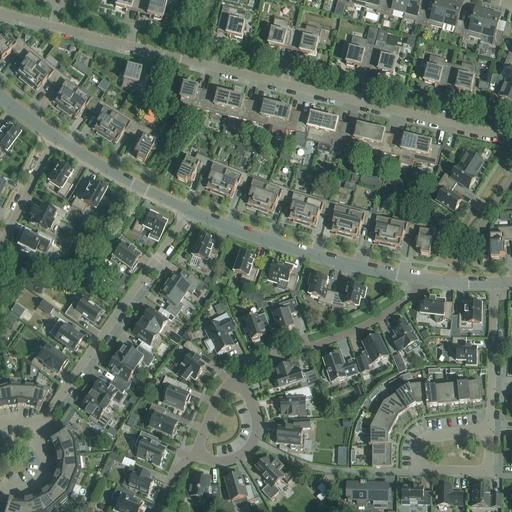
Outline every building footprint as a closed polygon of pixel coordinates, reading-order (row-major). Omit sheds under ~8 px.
[(116,0),(115,8),(126,10),(125,13),(126,13),(127,11),(130,11),(131,7),(131,5),(140,7),(141,0),(116,0)] [(141,0),(140,7),(148,9),(148,11),(146,16),(149,16),(149,19),(150,19),(151,17),(153,17),(153,19),(161,21),(166,0),(141,0)] [(365,8),(367,0),(346,0),(345,5),(353,7),(353,5),(365,8)] [(367,0),(365,8),(377,12),(376,14),(384,16),(388,2),(381,0),(367,0)] [(404,19),(408,0),(395,0),(395,4),(388,2),(384,16),(391,18),(393,11),(405,14),(403,19),(404,19)] [(408,0),(404,19),(415,22),(415,24),(422,26),(426,12),(419,10),(422,0),(408,0)] [(442,29),(449,3),(444,2),(444,3),(437,1),(433,14),(426,12),(422,26),(430,28),(431,26),(442,29)] [(461,37),(465,23),(458,21),(462,7),(455,5),(449,3),(442,29),(443,30),(444,24),(455,27),(454,35),(461,37)] [(223,7),(218,29),(219,30),(219,27),(229,29),(228,31),(227,35),(230,36),(230,39),(231,39),(231,36),(242,39),(248,13),(223,7)] [(481,40),(488,15),(475,11),(472,25),(465,23),(461,37),(469,39),(469,37),(481,40)] [(491,15),(488,15),(481,40),(483,35),(494,38),(492,45),(500,47),(503,36),(504,33),(497,31),(500,17),(491,15)] [(275,20),(268,47),(276,49),(277,47),(280,48),(279,50),(280,51),(281,48),(284,49),(285,44),(285,43),(294,45),(298,29),(289,27),(290,23),(275,20)] [(511,25),(507,24),(504,33),(503,36),(510,38),(511,30),(511,25)] [(298,29),(294,45),(302,47),(302,48),(301,53),(304,54),(303,56),(304,56),(305,54),(316,57),(322,31),(307,27),(306,31),(298,29)] [(11,50),(17,57),(26,46),(19,38),(14,43),(8,37),(2,42),(0,39),(0,59),(1,60),(5,56),(6,57),(10,53),(9,53),(11,50)] [(353,38),(346,66),(354,68),(355,66),(358,67),(357,69),(358,69),(359,67),(362,68),(363,63),(363,61),(372,63),(375,48),(367,46),(368,42),(353,38)] [(25,84),(44,61),(26,46),(17,57),(25,63),(22,66),(23,67),(16,75),(20,77),(19,79),(25,84)] [(375,48),(372,63),(380,65),(379,67),(378,72),(381,72),(381,75),(382,75),(383,73),(393,75),(400,50),(385,46),(384,50),(375,48)] [(431,57),(424,83),(435,85),(435,88),(436,88),(436,86),(439,86),(441,82),(441,80),(449,82),(453,66),(445,64),(446,61),(431,57)] [(46,80),(54,86),(62,75),(44,61),(25,84),(32,89),(33,88),(36,90),(43,83),(46,80)] [(453,66),(449,82),(458,84),(457,86),(456,90),(459,91),(459,93),(460,94),(460,91),(463,92),(463,94),(471,96),(477,68),(462,65),(461,68),(453,66)] [(121,88),(135,92),(135,91),(145,94),(150,75),(140,72),(140,71),(135,70),(136,68),(134,67),(134,69),(126,67),(121,88)] [(70,81),(62,75),(54,86),(61,91),(59,95),(60,95),(54,104),(58,106),(57,108),(63,113),(78,92),(77,91),(68,85),(70,81)] [(511,82),(505,80),(505,81),(507,81),(500,97),(511,102),(511,82)] [(203,111),(208,92),(198,89),(198,88),(193,87),(194,85),(193,85),(192,87),(185,85),(180,106),(203,111)] [(84,107),(92,113),(99,101),(80,88),(77,91),(78,92),(63,113),(70,117),(71,116),(75,118),(80,110),(81,111),(84,107)] [(227,117),(232,96),(227,95),(227,94),(225,93),(225,92),(224,92),(223,93),(218,92),(218,94),(208,92),(203,111),(227,117)] [(250,122),(255,103),(245,100),(245,99),(240,98),(240,96),(239,96),(239,98),(232,96),(227,117),(250,122)] [(103,139),(119,113),(99,101),(92,113),(100,117),(97,121),(99,122),(93,130),(97,133),(96,134),(103,139)] [(273,128),(278,107),(271,105),(272,104),(270,103),(270,105),(265,104),(264,105),(255,103),(250,122),(273,128)] [(297,133),(301,114),(292,112),(292,110),(287,108),(287,107),(286,107),(286,108),(283,108),(278,107),(273,128),(272,133),(286,136),(287,131),(297,133)] [(132,137),(138,125),(119,113),(103,139),(110,143),(111,141),(115,144),(120,135),(121,136),(123,132),(132,137)] [(319,144),(325,118),(320,117),(320,116),(318,116),(318,115),(317,115),(317,116),(312,114),(311,116),(301,114),(297,133),(306,136),(305,141),(319,144)] [(325,118),(319,144),(332,147),(334,142),(343,144),(348,125),(338,123),(339,122),(333,120),(334,118),(333,118),(332,120),(325,118)] [(144,163),(151,150),(153,151),(154,150),(156,150),(157,148),(158,146),(157,145),(156,143),(155,142),(148,138),(151,132),(138,125),(132,137),(140,141),(138,144),(137,143),(135,148),(136,149),(133,154),(137,156),(136,159),(144,163)] [(365,155),(372,129),(367,128),(364,128),(365,126),(364,126),(363,128),(358,126),(358,127),(348,125),(343,144),(353,147),(352,152),(365,155)] [(0,148),(5,153),(7,153),(9,153),(11,152),(12,151),(13,149),(12,147),(11,145),(20,134),(12,128),(10,130),(7,127),(3,132),(2,131),(0,134),(0,148)] [(390,156),(395,136),(385,134),(385,133),(380,132),(380,130),(379,129),(379,131),(376,131),(377,130),(372,129),(365,155),(379,158),(380,153),(390,156)] [(413,161),(418,141),(411,139),(412,137),(410,137),(410,139),(405,137),(404,139),(395,136),(390,156),(400,158),(399,163),(413,166),(414,162),(413,161)] [(423,142),(418,141),(413,161),(414,162),(437,167),(442,148),(432,145),(432,143),(427,142),(427,141),(426,141),(426,142),(423,141),(423,142)] [(453,152),(446,148),(441,156),(448,160),(453,152)] [(458,167),(476,179),(477,179),(475,178),(485,163),(469,153),(459,168),(458,167)] [(197,169),(205,172),(210,160),(197,154),(194,161),(187,158),(185,158),(183,158),(182,159),(181,161),(181,163),(182,165),(184,166),(178,180),(186,183),(187,181),(192,182),(194,177),(195,178),(197,173),(196,172),(197,169)] [(218,196),(230,168),(210,160),(205,172),(212,175),(210,179),(211,180),(207,189),(212,191),(211,192),(218,196)] [(57,194),(64,199),(72,186),(66,183),(69,178),(68,177),(71,173),(67,170),(69,168),(61,163),(53,175),(52,174),(47,182),(59,190),(57,194)] [(445,175),(441,180),(454,188),(457,183),(469,190),(476,179),(458,167),(451,178),(445,175)] [(237,186),(245,188),(250,176),(230,168),(218,196),(226,199),(227,197),(231,199),(235,189),(236,190),(237,186)] [(260,211),(270,183),(250,176),(245,188),(252,191),(251,195),(252,196),(248,205),(253,207),(252,209),(260,211)] [(361,176),(359,184),(366,186),(368,178),(361,176)] [(450,193),(454,188),(441,180),(438,186),(444,190),(436,201),(455,213),(462,201),(450,193)] [(278,201),(286,203),(290,190),(270,183),(260,211),(267,214),(268,212),(272,214),(276,204),(277,205),(278,201)] [(87,206),(94,210),(96,210),(98,210),(99,210),(100,208),(101,207),(101,205),(100,203),(99,202),(106,189),(98,185),(96,187),(92,185),(89,190),(88,189),(86,194),(80,191),(71,207),(83,214),(87,206)] [(302,225),(310,196),(290,190),(286,203),(293,205),(292,210),(293,210),(290,220),(294,221),(294,223),(302,225)] [(320,214),(327,216),(331,203),(310,196),(302,225),(309,227),(310,226),(314,227),(317,217),(318,218),(320,214)] [(344,237),(352,208),(331,203),(327,216),(335,218),(334,222),(335,222),(332,232),(337,233),(336,235),(344,237)] [(66,213),(62,211),(52,206),(50,210),(46,208),(42,206),(40,210),(39,212),(33,209),(30,216),(32,217),(29,223),(45,232),(46,230),(49,231),(53,223),(51,221),(54,214),(63,219),(66,213)] [(362,225),(369,226),(372,213),(352,208),(344,237),(352,239),(353,237),(357,238),(359,229),(361,229),(362,225)] [(151,231),(150,234),(159,239),(166,224),(161,222),(162,221),(156,218),(157,216),(149,213),(145,221),(138,218),(132,231),(140,235),(143,228),(151,231)] [(392,222),(380,220),(381,215),(372,213),(369,226),(377,228),(376,233),(377,233),(375,243),(380,244),(379,245),(387,247),(392,222)] [(404,234),(412,235),(414,222),(393,218),(392,222),(387,247),(395,249),(395,247),(400,248),(402,238),(403,238),(404,234)] [(430,256),(432,242),(434,242),(436,241),(437,240),(438,238),(438,236),(437,235),(436,233),(434,233),(426,232),(427,224),(414,222),(412,235),(419,237),(419,240),(417,240),(416,245),(418,246),(417,251),(421,252),(421,255),(430,256)] [(504,242),(511,241),(511,234),(511,228),(498,228),(498,235),(490,236),(488,236),(487,238),(486,239),(486,242),(487,243),(489,245),(491,245),(491,259),(500,259),(500,256),(505,256),(505,251),(506,251),(506,245),(504,245),(504,242)] [(35,238),(29,235),(24,232),(23,235),(20,234),(16,241),(19,243),(18,245),(21,247),(19,249),(29,254),(30,252),(43,258),(49,246),(51,246),(54,240),(38,232),(35,238)] [(202,235),(197,249),(195,248),(193,249),(192,250),(191,252),(191,254),(192,256),(194,257),(201,260),(198,268),(211,273),(217,256),(211,254),(213,248),(212,248),(214,243),(210,241),(211,238),(202,235)] [(130,250),(133,245),(121,237),(117,243),(121,245),(112,257),(113,257),(110,261),(118,267),(121,263),(130,270),(131,270),(133,271),(138,263),(136,261),(139,258),(133,254),(134,253),(130,250)] [(233,272),(242,275),(241,280),(254,285),(259,271),(252,269),(254,263),(253,263),(255,258),(250,256),(251,254),(243,251),(238,264),(236,264),(233,272)] [(294,292),(299,278),(291,276),(294,268),(285,265),(284,267),(279,265),(279,267),(273,265),(268,280),(279,283),(280,280),(288,283),(286,290),(294,292)] [(171,281),(167,286),(184,298),(188,291),(193,294),(201,283),(191,276),(186,282),(175,275),(174,276),(173,275),(169,281),(171,281)] [(318,303),(332,307),(336,294),(326,291),(327,285),(326,285),(327,279),(312,275),(309,286),(312,287),(310,296),(319,298),(318,303)] [(346,296),(336,294),(332,307),(347,310),(348,306),(358,308),(360,298),(363,299),(366,289),(350,285),(349,291),(347,290),(346,296)] [(184,298),(167,286),(165,290),(164,289),(160,294),(161,295),(160,296),(171,304),(166,312),(175,318),(175,319),(184,306),(180,303),(184,298)] [(99,315),(101,312),(95,308),(96,306),(84,298),(78,307),(73,304),(65,315),(76,323),(81,316),(93,324),(95,321),(96,322),(100,316),(99,315)] [(288,329),(294,327),(290,316),(300,312),(296,299),(279,305),(282,313),(274,315),(280,332),(282,331),(283,333),(288,331),(288,329)] [(435,316),(435,319),(435,321),(436,322),(437,323),(439,324),(441,324),(442,323),(443,322),(444,320),(452,321),(454,304),(436,302),(436,300),(431,300),(431,301),(425,300),(425,305),(422,305),(421,314),(435,316)] [(49,315),(53,309),(43,302),(39,308),(49,315)] [(472,330),(473,325),(482,325),(483,316),(481,316),(481,302),(472,302),(472,304),(467,304),(467,310),(466,310),(466,315),(459,315),(459,330),(472,330)] [(175,318),(166,312),(165,311),(161,316),(151,309),(147,315),(146,314),(141,321),(159,334),(168,322),(171,324),(175,318)] [(261,341),(260,339),(264,337),(263,335),(266,334),(264,327),(269,325),(265,314),(258,317),(257,317),(245,321),(248,328),(244,329),(247,337),(250,336),(253,343),(261,341)] [(234,330),(227,315),(211,323),(214,328),(206,332),(210,340),(207,342),(206,343),(210,352),(216,349),(219,355),(226,352),(226,350),(233,346),(228,337),(229,333),(234,330)] [(56,338),(55,340),(73,352),(74,351),(75,353),(79,348),(77,346),(82,339),(65,327),(66,325),(59,321),(50,334),(56,338)] [(159,334),(141,321),(136,328),(137,329),(133,335),(143,342),(139,347),(150,355),(154,349),(151,347),(159,334)] [(391,340),(399,353),(404,349),(405,350),(417,342),(413,335),(414,334),(410,327),(409,327),(404,321),(396,326),(398,330),(394,333),(397,337),(391,340)] [(378,335),(362,343),(366,351),(362,353),(363,357),(357,359),(362,374),(370,372),(368,367),(373,364),(373,365),(389,357),(378,335)] [(466,339),(453,338),(452,351),(457,351),(457,361),(466,362),(466,365),(477,365),(477,349),(472,349),(472,348),(466,348),(466,339)] [(192,354),(187,360),(185,359),(183,359),(182,360),(180,362),(180,364),(180,365),(182,367),(184,369),(178,376),(186,382),(191,376),(196,380),(206,368),(200,364),(202,362),(198,359),(203,352),(189,341),(184,347),(192,354)] [(120,349),(115,357),(136,371),(142,363),(148,368),(154,360),(157,362),(158,360),(150,355),(139,347),(135,353),(126,346),(122,351),(120,349)] [(35,357),(30,365),(38,370),(40,371),(44,366),(52,371),(53,370),(58,374),(62,369),(63,370),(68,362),(61,357),(62,356),(54,351),(53,352),(46,347),(38,359),(35,357)] [(327,369),(326,369),(324,371),(323,372),(322,374),(323,376),(324,378),(325,379),(327,380),(329,380),(330,379),(332,384),(346,379),(346,378),(358,374),(354,361),(344,364),(340,353),(329,357),(330,359),(324,361),(327,369)] [(406,371),(400,356),(393,359),(400,374),(406,371)] [(136,371),(115,357),(110,364),(112,366),(108,371),(114,374),(113,375),(118,378),(114,383),(127,392),(132,384),(130,382),(137,372),(136,371)] [(30,365),(30,376),(36,376),(38,370),(30,365)] [(292,365),(280,369),(276,370),(279,380),(277,381),(278,382),(276,383),(278,390),(280,389),(281,390),(303,382),(305,381),(302,374),(300,374),(299,370),(298,370),(296,365),(292,366),(292,365)] [(315,378),(308,381),(311,387),(320,384),(316,373),(313,374),(314,375),(314,374),(315,378)] [(189,397),(190,396),(177,390),(180,383),(166,378),(163,385),(171,388),(164,404),(183,411),(187,403),(188,404),(191,397),(189,397)] [(93,392),(92,394),(109,407),(114,400),(120,405),(124,398),(122,396),(125,391),(114,383),(111,388),(108,386),(108,387),(100,382),(100,383),(97,381),(91,390),(93,392)] [(479,383),(468,384),(470,403),(481,402),(479,383)] [(470,403),(468,384),(457,385),(459,404),(470,403)] [(11,407),(8,385),(0,387),(0,403),(2,409),(4,408),(5,409),(6,409),(6,408),(11,407)] [(21,406),(22,385),(8,385),(11,407),(12,407),(16,406),(17,408),(18,408),(18,406),(21,406)] [(30,408),(35,386),(22,385),(21,406),(23,407),(23,408),(25,408),(25,407),(30,408)] [(425,388),(426,388),(425,385),(410,387),(416,405),(426,404),(427,404),(425,388)] [(459,404),(457,385),(447,386),(449,405),(459,404)] [(48,391),(35,386),(30,408),(31,408),(35,409),(35,410),(39,412),(48,391)] [(449,405),(447,386),(436,387),(438,406),(449,405)] [(362,387),(353,390),(357,400),(365,397),(362,387)] [(416,405),(410,387),(397,395),(407,411),(416,405)] [(438,406),(436,387),(426,388),(425,388),(427,404),(426,404),(427,407),(438,406)] [(297,417),(297,415),(306,414),(306,400),(305,400),(305,397),(311,396),(310,388),(285,394),(287,401),(281,401),(281,405),(278,406),(280,412),(281,412),(281,415),(288,415),(288,417),(297,417)] [(109,407),(92,394),(90,397),(88,395),(81,404),(84,406),(83,407),(89,411),(87,413),(92,416),(90,420),(89,419),(88,419),(105,431),(105,430),(104,429),(111,418),(104,414),(109,407)] [(407,411),(397,395),(384,404),(399,417),(407,411)] [(394,426),(399,417),(384,404),(377,417),(394,426)] [(176,430),(178,424),(164,418),(167,410),(153,405),(149,414),(155,417),(150,428),(172,438),(173,436),(175,436),(177,430),(176,430)] [(389,436),(394,426),(377,417),(370,431),(389,436)] [(287,430),(281,429),(279,429),(278,438),(276,438),(275,439),(275,441),(275,443),(276,444),(277,445),(291,446),(291,449),(304,451),(305,440),(302,439),(303,431),(302,431),(302,430),(311,429),(311,420),(294,421),(294,430),(293,430),(293,429),(287,428),(287,430)] [(55,450),(77,442),(68,429),(49,442),(52,445),(53,445),(55,449),(55,450)] [(389,447),(389,446),(389,436),(370,431),(370,447),(373,447),(389,447)] [(158,439),(142,433),(135,448),(140,450),(137,458),(146,462),(146,460),(153,463),(153,464),(160,467),(164,458),(165,459),(167,452),(166,452),(167,451),(159,448),(159,447),(155,446),(158,439)] [(79,456),(77,442),(55,450),(57,455),(55,455),(56,456),(57,456),(58,459),(79,456)] [(392,446),(389,446),(389,447),(373,447),(373,458),(392,458),(392,446)] [(346,467),(346,449),(338,449),(337,467),(346,467)] [(109,459),(122,465),(125,458),(112,453),(109,459)] [(80,471),(79,456),(58,459),(58,461),(56,462),(56,463),(58,463),(57,468),(80,471)] [(299,480),(300,479),(291,470),(285,476),(280,470),(283,468),(277,462),(274,464),(268,457),(265,461),(263,459),(256,466),(258,467),(256,469),(265,478),(264,479),(267,482),(266,483),(268,486),(262,492),(271,501),(280,492),(275,487),(283,479),(288,485),(296,477),(299,480)] [(392,469),(392,458),(373,458),(373,469),(392,469)] [(153,483),(149,481),(148,480),(150,477),(151,475),(131,467),(127,478),(132,480),(129,487),(148,495),(153,483)] [(75,485),(80,471),(57,468),(57,469),(57,474),(55,473),(55,475),(56,475),(56,478),(75,485)] [(213,501),(221,500),(220,487),(212,487),(209,487),(210,480),(205,479),(205,478),(204,478),(200,478),(201,476),(196,475),(195,477),(193,476),(192,485),(190,484),(187,499),(197,501),(197,499),(206,501),(206,498),(213,497),(213,501)] [(240,476),(226,480),(229,489),(225,490),(228,502),(232,501),(232,502),(237,501),(237,503),(246,500),(247,503),(256,500),(251,485),(245,487),(243,482),(242,483),(240,476)] [(75,485),(56,478),(54,480),(53,479),(52,480),(54,481),(51,485),(50,485),(50,486),(69,499),(75,485)] [(345,489),(345,501),(348,501),(348,503),(352,503),(352,501),(357,502),(357,505),(366,506),(366,502),(373,502),(373,505),(388,506),(388,502),(388,496),(391,496),(391,490),(389,490),(389,486),(367,485),(367,483),(361,483),(361,485),(358,485),(358,482),(357,482),(357,483),(349,482),(349,485),(348,485),(348,489),(345,489)] [(69,499),(50,486),(47,490),(46,489),(45,490),(46,491),(45,493),(58,509),(69,499)] [(323,486),(318,491),(323,496),(318,500),(322,503),(331,494),(323,486)] [(135,495),(118,487),(112,500),(120,503),(116,511),(141,511),(142,508),(143,508),(143,507),(142,506),(142,505),(133,501),(135,495)] [(432,506),(432,493),(424,493),(424,487),(420,487),(410,487),(410,488),(402,488),(402,505),(410,506),(410,502),(417,502),(417,506),(432,506)] [(452,493),(452,488),(436,487),(436,506),(463,507),(463,493),(452,493)] [(489,497),(489,489),(472,489),(472,496),(471,496),(471,504),(472,504),(472,508),(489,508),(489,506),(493,506),(493,508),(501,508),(501,495),(493,495),(493,497),(489,497)] [(54,511),(58,509),(45,493),(42,495),(41,493),(40,494),(41,496),(37,498),(36,497),(36,498),(43,511),(54,511)] [(43,511),(36,498),(31,500),(31,499),(29,499),(30,501),(27,502),(29,511),(43,511)] [(17,511),(18,502),(17,502),(12,502),(12,500),(8,499),(4,511),(17,511)] [(29,511),(27,502),(25,502),(24,500),(23,501),(23,502),(18,502),(17,511),(29,511)] [(94,510),(97,504),(91,501),(89,508),(94,510)]
